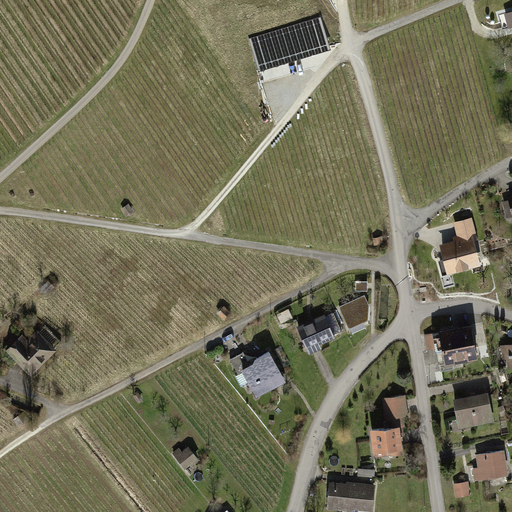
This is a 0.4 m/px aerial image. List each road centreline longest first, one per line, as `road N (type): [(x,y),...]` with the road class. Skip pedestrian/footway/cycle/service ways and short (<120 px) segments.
road 1 (track): [(0,208),(355,252),(396,265)]
road 2 (residential): [(458,0),(352,39),(190,231)]
road 3 (track): [(66,408),(336,271),(355,252)]
road 4 (residential): [(412,309),(348,375),(327,409),(296,511)]
road 5 (track): [(0,174),(88,101),(131,45),(152,0)]
road 6 (residential): [(412,309),(396,265),(415,221),(511,157)]
road 7 (residential): [(439,511),(412,309)]
